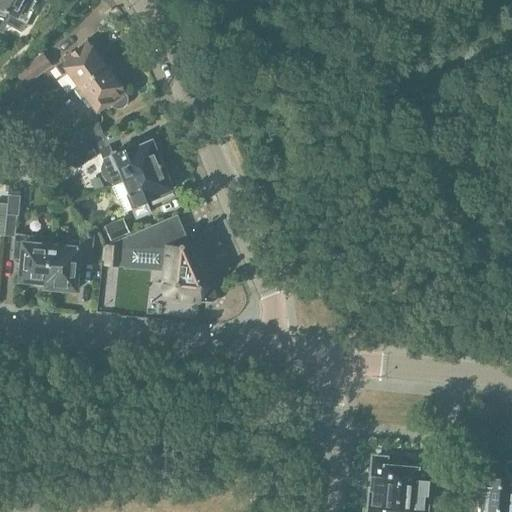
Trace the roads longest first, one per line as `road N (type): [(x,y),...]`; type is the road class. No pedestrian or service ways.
road 1 (residential): [(301,355),(268,253),(161,0)]
road 2 (residential): [(301,355),(0,328)]
road 3 (residential): [(511,376),(349,356)]
road 4 (residential): [(328,511),(349,356)]
